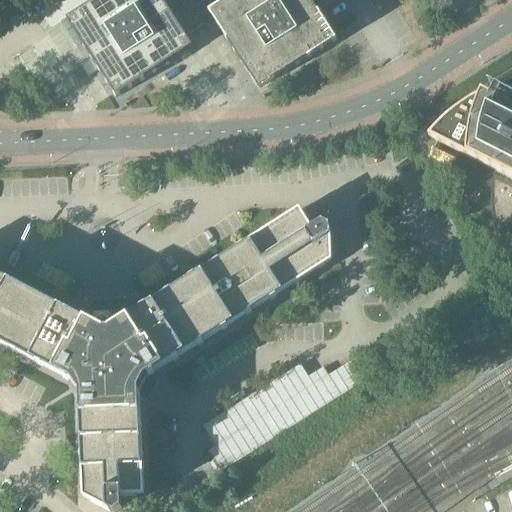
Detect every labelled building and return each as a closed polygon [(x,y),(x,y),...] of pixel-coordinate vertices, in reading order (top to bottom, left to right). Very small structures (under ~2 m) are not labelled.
[(169,64),(192,48),(178,24),(163,0),(98,0),(92,5),(68,21),(83,45),(82,46),(116,99),(169,65),(169,64)] [(229,0),(209,13),(243,66),(244,66),(259,90),(284,74),(284,75),(337,41),(310,0),(229,0)] [(425,23),(421,17),(414,22),(418,28),(425,23)] [(511,110),(483,95),(480,97),(475,99),(466,104),(460,109),(453,113),(447,118),(440,125),(436,129),(433,132),(429,138),(496,172),(494,176),(493,175),(491,187),(491,198),(491,205),(492,213),(493,224),(496,235),(511,224),(511,110)] [(0,345),(72,383),(79,395),(84,499),(108,511),(119,511),(122,510),(122,498),(145,497),(141,395),(140,395),(140,392),(146,380),(149,378),(150,378),(332,262),(331,232),(330,232),(330,227),(322,223),(312,230),(300,210),(126,321),(120,311),(93,312),(88,322),(0,276),(0,345)] [(221,473),(363,383),(351,363),(328,377),(313,386),(308,378),(301,366),(211,423),(224,443),(216,448),(208,452),(221,473)]
